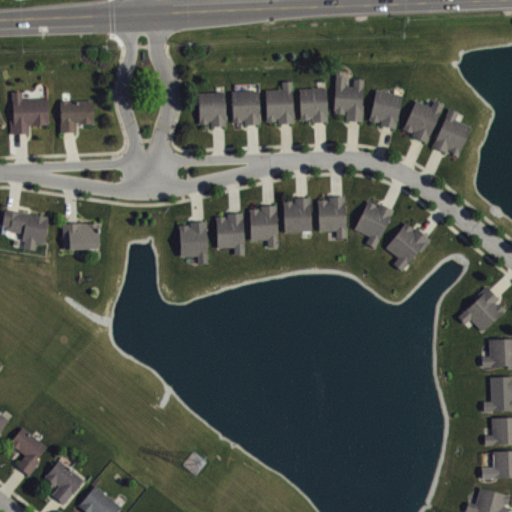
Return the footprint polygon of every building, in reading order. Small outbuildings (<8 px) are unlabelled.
[(334,112),(334,108),(332,108),(335,69),(342,70),(342,74),(345,74),(344,84),(353,85),(353,77),(363,77),(361,103),(362,104),(361,120),(345,118),(345,113),(334,112)] [(265,88),(265,119),(277,119),(277,122),(293,121),(291,79),(281,79),(281,88),(265,88)] [(299,87),(299,118),(308,118),(308,115),(312,115),(311,120),(327,120),(325,86),(299,87)] [(375,87),(369,118),(377,120),(377,123),(394,127),(401,93),(375,87)] [(231,89),(232,121),(244,121),(244,123),(259,123),(258,88),(231,89)] [(11,90),(12,117),(10,117),(11,132),(28,131),(28,124),(48,123),(47,97),(21,98),(21,90),(11,90)] [(196,90),(197,122),(208,122),(208,120),(210,120),(210,124),(225,124),(224,90),(196,90)] [(415,98),(402,127),(412,132),(412,134),(425,141),(443,102),(434,98),(431,106),(415,98)] [(59,100),(60,130),(76,130),(76,122),(93,121),(92,99),(59,100)] [(449,106),(431,145),(446,151),(447,148),(457,154),(470,124),(454,118),(458,109),(449,106)] [(317,198),(318,229),(335,229),(336,236),(345,237),(344,195),(329,195),(329,200),(327,200),(327,197),(317,198)] [(282,199),(283,230),(310,230),(309,196),(294,196),(294,201),(292,201),(292,199),(282,199)] [(367,198),(376,203),(375,204),(377,206),(379,201),(392,208),(374,246),(365,241),(368,235),(353,227),(367,198)] [(248,207),(250,238),(266,238),(266,245),(277,245),(276,203),(260,204),(260,209),(258,209),(258,207),(248,207)] [(4,207),(2,224),(6,225),(5,229),(22,232),(21,238),(24,239),(23,246),(34,248),(35,241),(44,242),(48,215),(4,207)] [(215,215),(216,247),(233,246),(233,253),(243,253),(242,211),(227,211),(227,217),(225,217),(225,214),(215,215)] [(178,224),(179,255),(196,255),(196,262),(206,261),(205,220),(190,220),(190,226),(188,226),(188,224),(178,224)] [(62,222),(63,247),(98,246),(98,221),(62,222)] [(384,246),(404,221),(414,229),(416,227),(430,238),(420,250),(417,249),(400,269),(391,261),(397,256),(384,246)] [(457,314),(463,322),(469,317),(482,329),(504,308),(498,301),(495,301),(498,297),(486,284),(473,295),(476,297),(457,314)] [(511,336),(488,337),(489,355),(481,355),(481,365),(507,364),(507,367),(511,366),(511,336)] [(511,374),(489,376),(490,399),(483,399),(482,410),(511,408),(511,374)] [(0,439),(13,425),(0,413),(0,439)] [(511,414),(491,416),(492,432),(483,433),(484,443),(511,442),(511,414)] [(22,425),(9,441),(24,453),(17,463),(28,473),(37,461),(34,460),(46,445),(22,425)] [(511,448),(492,449),(492,464),(480,465),(480,476),(511,474),(511,448)] [(44,475),(58,458),(82,477),(63,502),(51,493),(59,484),(56,483),(55,484),(44,475)] [(94,484),(78,503),(87,511),(114,511),(120,505),(94,484)] [(479,485),(474,502),(467,500),(464,510),(471,511),(507,511),(509,506),(504,505),(505,502),(506,503),(509,493),(479,485)]
